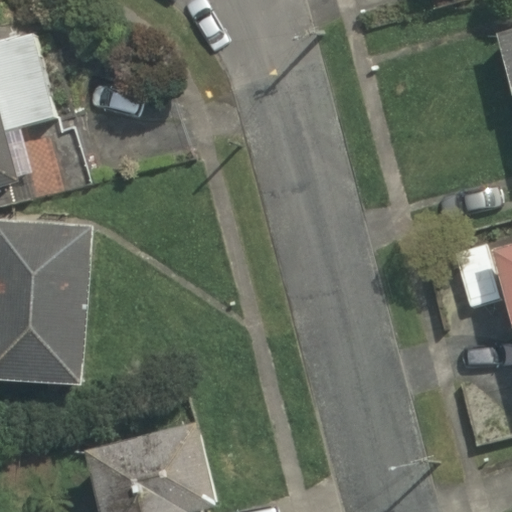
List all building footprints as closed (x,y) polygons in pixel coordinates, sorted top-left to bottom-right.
[(0,195),(25,189),(23,181),(39,177),(27,130),(62,121),(40,36),(0,46),(0,195)] [(511,36),(503,39),(511,69),(511,36)] [(0,382),(93,390),(106,231),(0,222),(0,382)] [(511,251),(500,255),(511,300),(511,251)] [(95,455),(109,511),(222,511),(229,510),(208,426),(95,455)]
